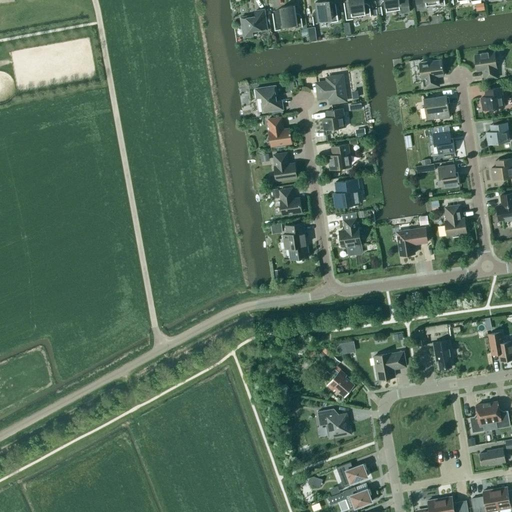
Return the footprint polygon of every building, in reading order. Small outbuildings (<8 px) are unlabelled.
[(332,22),(338,21),(336,3),(330,4),(329,0),(315,2),(317,10),(315,11),(313,12),(312,14),(312,16),(314,24),(314,21),(331,19),(332,22)] [(366,3),(364,3),(363,0),(349,0),(350,1),(344,2),(346,20),(353,19),(353,16),(370,13),(370,16),(371,16),(370,8),(369,6),(368,4),(366,3)] [(402,11),(410,10),(408,0),(385,0),(383,1),(382,2),(381,4),(381,6),(381,7),(382,13),(382,14),(383,14),(382,11),(402,9),(402,11)] [(416,0),(417,9),(425,8),(425,5),(444,2),(445,5),(444,0),(416,0)] [(298,13),(296,13),(295,5),(281,7),(282,11),(272,13),(275,30),(285,29),(284,26),(302,23),(302,26),(303,26),(302,18),(301,16),(300,14),(298,13)] [(250,17),(250,16),(241,17),(244,37),(253,36),(252,30),(258,29),(258,31),(267,29),(264,10),(255,11),(256,16),(250,17)] [(349,22),(343,23),(345,35),(351,34),(349,22)] [(483,69),(485,79),(497,77),(496,67),(497,67),(495,53),(488,54),(488,52),(481,53),(481,55),(475,56),(477,70),(483,69)] [(429,61),(422,62),(422,63),(420,64),(422,78),(424,78),(425,88),(439,86),(438,75),(444,75),(442,60),(429,62),(429,61)] [(330,96),(331,102),(345,100),(342,76),(327,78),(327,82),(318,84),(320,98),(330,96)] [(257,98),(262,97),(263,103),(262,103),(263,112),(283,109),(281,100),(276,101),(275,95),(277,95),(275,86),(256,89),(257,98)] [(481,98),(483,110),(505,107),(502,87),(485,89),(486,97),(481,98)] [(440,117),(440,119),(450,117),(447,95),(424,99),(427,119),(440,117)] [(322,118),(324,130),(346,127),(343,108),(326,111),(327,117),(322,118)] [(270,131),(269,131),(271,146),(292,143),(290,128),(283,129),(282,117),(269,119),(270,131)] [(491,131),(486,132),(488,144),(510,141),(507,122),(490,125),(491,131)] [(364,128),(355,129),(356,136),(365,135),(364,128)] [(434,145),(437,145),(438,154),(455,151),(453,142),(452,142),(450,131),(433,133),(434,145)] [(333,155),(328,155),(330,170),(351,166),(348,144),(332,146),(333,155)] [(268,153),(260,154),(261,162),(270,160),(268,153)] [(276,180),(297,177),(295,163),(289,164),(287,153),(274,155),(275,166),(274,166),(276,180)] [(493,180),(511,177),(511,157),(496,160),(497,167),(492,168),(493,180)] [(434,164),(425,165),(426,172),(435,170),(434,164)] [(443,187),(460,185),(458,175),(456,176),(455,165),(438,167),(439,179),(442,179),(443,187)] [(334,193),(336,207),(360,203),(358,190),(359,189),(357,178),(335,182),(337,193),(334,193)] [(282,215),(302,212),(300,198),(294,199),(292,188),(280,190),(281,200),(280,200),(282,215)] [(511,193),(501,195),(502,205),(497,206),(499,220),(505,219),(505,220),(511,219),(511,193)] [(438,199),(430,200),(432,207),(439,206),(438,199)] [(459,204),(445,206),(447,220),(445,221),(447,235),(454,234),(454,236),(453,236),(453,237),(463,235),(462,235),(461,233),(467,232),(464,218),(461,218),(459,204)] [(420,225),(428,224),(427,215),(419,216),(420,225)] [(283,218),(273,219),(274,229),(283,228),(283,218)] [(356,218),(344,220),(345,230),(339,231),(341,245),(347,244),(349,254),(362,253),(359,228),(358,228),(356,218)] [(290,258),(290,259),(309,256),(304,223),(286,226),(287,234),(283,234),(285,249),(289,248),(291,258),(290,258)] [(401,255),(415,253),(413,244),(428,242),(426,228),(410,230),(410,229),(399,231),(397,232),(397,234),(396,235),(397,242),(398,242),(401,255)] [(447,324),(438,325),(438,326),(439,332),(440,332),(448,330),(447,325),(447,324)] [(425,327),(415,329),(417,345),(427,343),(425,327)] [(501,361),(511,358),(511,343),(511,341),(503,342),(501,331),(488,334),(491,349),(499,348),(501,361)] [(401,332),(393,334),(394,340),(403,339),(401,332)] [(451,358),(452,357),(449,340),(433,342),(436,356),(438,355),(440,368),(452,366),(451,358)] [(345,342),(334,344),(334,346),(342,354),(347,353),(345,342)] [(326,348),(323,351),(328,356),(331,353),(326,348)] [(394,367),(398,366),(398,367),(406,366),(404,351),(391,353),(391,352),(374,355),(378,379),(395,376),(394,367)] [(330,373),(340,361),(332,354),(322,366),(330,373)] [(334,389),(336,388),(345,396),(354,384),(345,376),(346,375),(340,370),(339,371),(335,368),(332,372),(336,375),(328,384),(334,389)] [(500,412),(498,401),(487,403),(492,429),(511,426),(508,410),(500,412)] [(476,405),(478,416),(470,417),(473,432),(492,429),(487,403),(476,405)] [(350,425),(349,426),(347,413),(335,415),(334,408),(318,411),(320,425),(329,424),(331,436),(343,434),(343,435),(352,434),(350,425)] [(306,434),(297,436),(299,445),(307,444),(306,434)] [(490,463),(490,464),(505,461),(503,448),(488,450),(488,452),(480,453),(482,464),(490,463)] [(365,469),(367,468),(365,463),(353,467),(351,462),(339,466),(343,477),(348,475),(351,482),(368,476),(365,469)] [(313,476),(311,483),(318,486),(320,479),(313,476)] [(344,492),(333,496),(335,504),(346,499),(347,502),(350,509),(355,507),(372,501),(369,494),(372,493),(370,488),(357,492),(355,486),(343,491),(344,492)] [(511,491),(508,492),(507,486),(495,488),(499,510),(511,507),(511,491)] [(482,511),(487,511),(499,510),(495,488),(483,491),(484,496),(471,498),(473,511),(482,511)] [(468,511),(467,500),(453,503),(452,496),(440,498),(442,511),(468,511)] [(428,500),(429,510),(417,511),(416,511),(442,511),(440,498),(428,500)]
